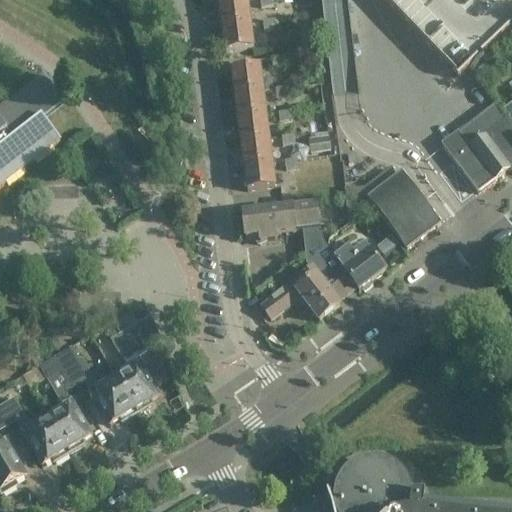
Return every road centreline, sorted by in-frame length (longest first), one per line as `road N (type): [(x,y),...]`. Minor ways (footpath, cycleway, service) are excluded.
road 1 (residential): [(277,401),(228,269),(197,59),(178,0)]
road 2 (tertiary): [(277,401),(511,227)]
